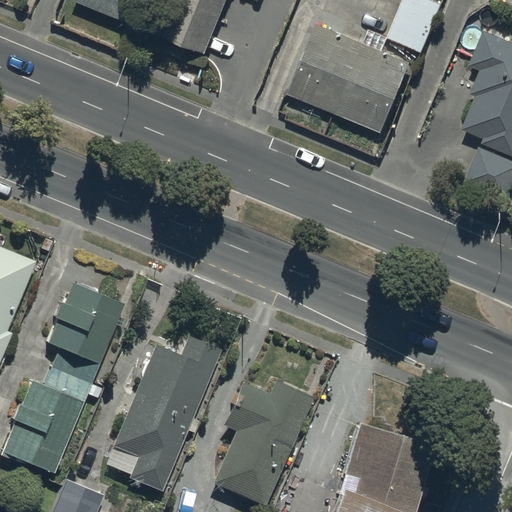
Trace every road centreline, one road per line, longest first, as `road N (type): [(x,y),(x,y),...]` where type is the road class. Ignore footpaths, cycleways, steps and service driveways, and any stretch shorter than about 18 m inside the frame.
road 1 (trunk): [(0,67),(511,281)]
road 2 (trunk): [(511,364),(0,152)]
